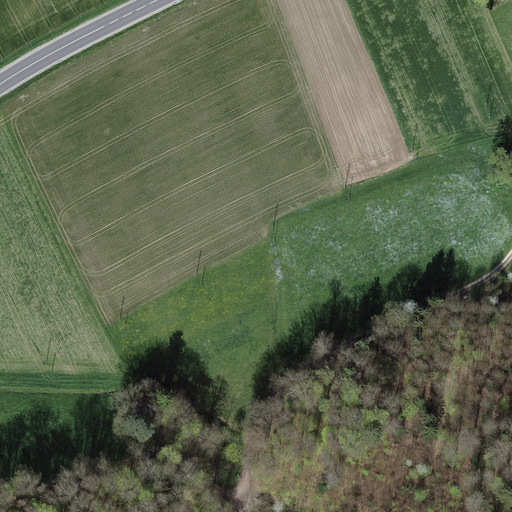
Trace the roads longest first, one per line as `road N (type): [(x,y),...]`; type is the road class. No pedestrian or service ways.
road 1 (track): [(511,250),(483,280),(283,376),(248,430),(233,493),(214,489),(179,454),(159,450),(0,496)]
road 2 (secondary): [(156,0),(0,84)]
